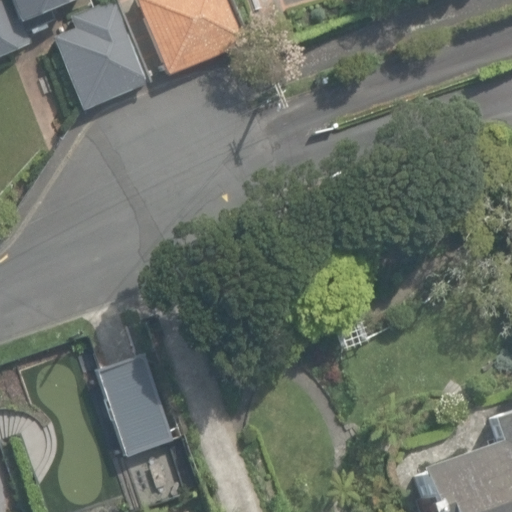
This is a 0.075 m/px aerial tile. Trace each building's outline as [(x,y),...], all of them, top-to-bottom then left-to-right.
[(0,0),(0,50),(26,40),(18,20),(66,0),(0,0)] [(48,37),(77,110),(143,83),(109,0),(106,0),(64,17),(69,29),(48,37)] [(132,0),(129,1),(160,73),(243,38),(226,0),(132,0)] [(92,369),(120,455),(167,439),(139,354),(92,369)] [(511,511),(511,406),(479,419),(486,440),(407,469),(422,511),(511,511)]
